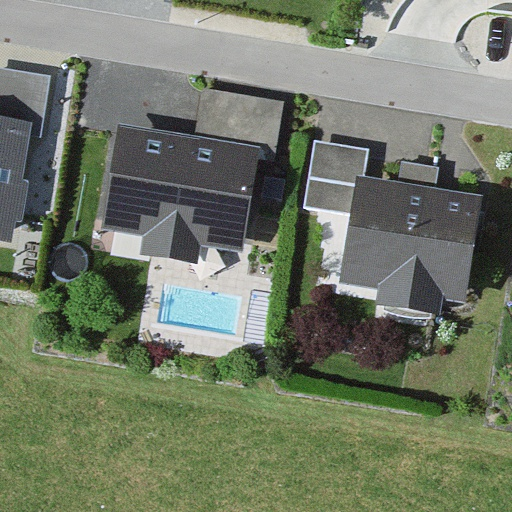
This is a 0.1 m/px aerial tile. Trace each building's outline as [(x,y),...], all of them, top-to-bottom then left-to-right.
[(63,76),(0,65),(0,122),(39,129),(54,132),(63,76)] [(294,105),(205,91),(197,145),(266,156),(286,159),(294,105)] [(0,122),(0,247),(18,251),(24,216),(39,129),(0,122)] [(185,143),(129,134),(113,234),(153,240),(151,257),(207,266),(209,251),(250,258),(266,156),(197,145),(185,143)] [(306,209),(361,218),(366,187),(372,150),(317,141),(306,209)] [(438,172),(404,167),(401,185),(435,190),(438,172)] [(452,201),(366,187),(361,218),(349,288),(391,295),(389,308),(443,317),(445,301),(477,306),(493,208),(452,201)]
